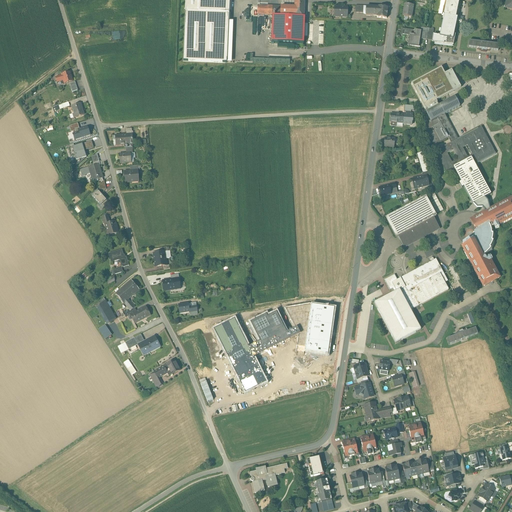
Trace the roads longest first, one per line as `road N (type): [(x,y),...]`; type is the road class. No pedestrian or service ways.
road 1 (residential): [(59,0),(136,258),(228,466)]
road 2 (residential): [(388,52),(345,348)]
road 3 (track): [(379,110),(99,127)]
road 4 (residential): [(511,66),(388,52)]
